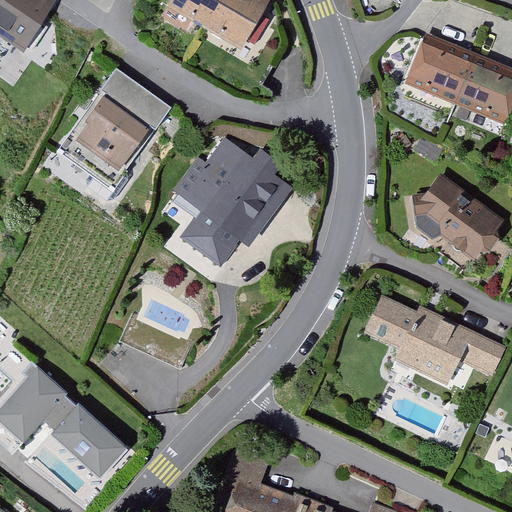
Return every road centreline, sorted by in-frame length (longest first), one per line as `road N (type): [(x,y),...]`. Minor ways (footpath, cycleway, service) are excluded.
road 1 (residential): [(472,511),(239,400)]
road 2 (tertiary): [(340,236),(318,292),(239,400)]
road 3 (residential): [(340,236),(511,315)]
road 4 (tertiary): [(339,63),(349,152),(340,236)]
road 5 (tertiary): [(239,400),(129,511)]
